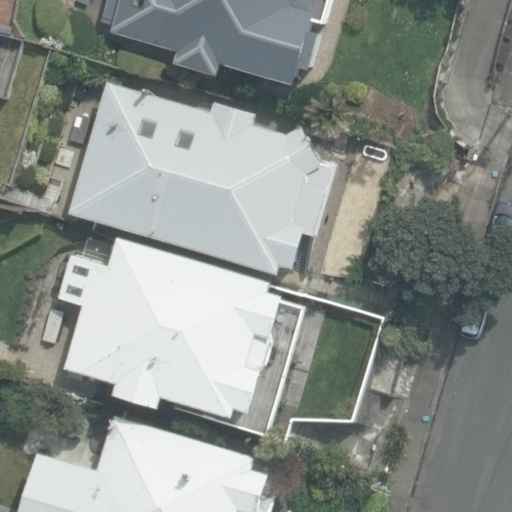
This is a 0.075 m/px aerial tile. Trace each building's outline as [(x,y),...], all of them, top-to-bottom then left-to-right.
[(227,66),(301,90),(308,70),(318,73),(330,35),(318,31),(324,13),(316,11),(319,0),(107,0),(101,22),(116,27),(114,31),(181,52),(178,64),(223,78),(227,66)] [(73,215),(286,277),(288,266),(301,270),(311,236),(323,238),(344,168),(323,160),(309,127),(295,136),(259,126),(262,116),(219,104),(216,114),(111,83),(73,215)] [(278,281),(122,237),(114,264),(75,253),(63,297),(87,304),(70,366),(123,381),(119,394),(165,406),(169,394),(209,406),(207,415),(272,434),(308,307),(290,302),(292,295),(275,290),(278,281)] [(322,372),(399,394),(409,357),(332,335),(322,372)] [(26,511),(265,511),(277,473),(260,468),(264,457),(120,416),(106,466),(45,449),(26,511)]
